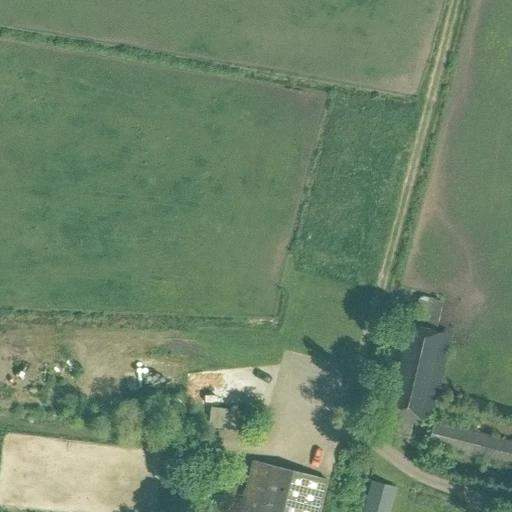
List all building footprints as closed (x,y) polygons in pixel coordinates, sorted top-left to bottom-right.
[(390,272),(386,286),(399,289),(403,276),(390,272)] [(428,423),(452,337),(433,332),(441,304),(401,293),(393,322),(399,324),(370,428),(408,439),(414,419),(428,423)] [(340,328),(346,302),(333,299),(328,325),(340,328)] [(191,388),(192,363),(157,362),(156,387),(191,388)] [(245,432),(247,413),(211,409),(209,428),(245,432)] [(511,468),(511,441),(436,422),(430,447),(511,468)] [(316,511),(325,481),(252,462),(239,511),(316,511)] [(190,474),(191,464),(175,463),(175,472),(190,474)] [(391,511),(397,489),(371,482),(363,511),(391,511)]
